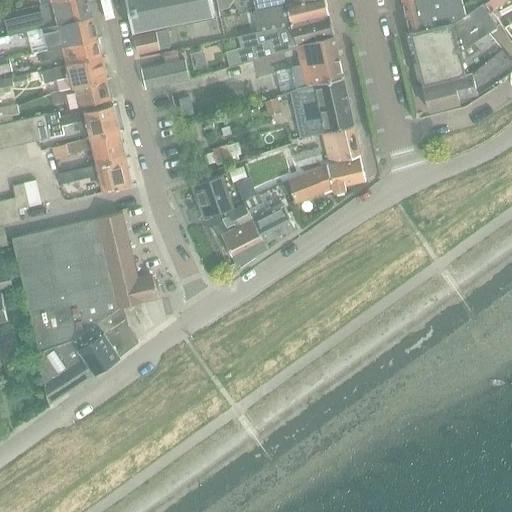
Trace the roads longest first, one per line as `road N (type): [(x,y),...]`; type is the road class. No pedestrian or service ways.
road 1 (residential): [(207,311),(155,190),(108,0)]
road 2 (residential): [(0,459),(207,311)]
road 3 (residential): [(207,311),(409,178)]
road 4 (residential): [(398,132),(366,0)]
road 5 (residential): [(398,132),(477,110),(511,85)]
